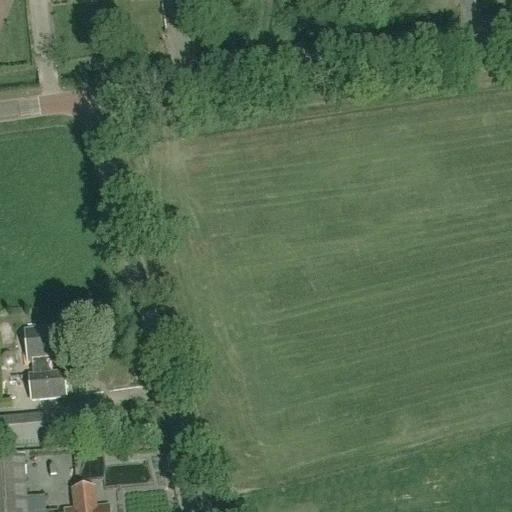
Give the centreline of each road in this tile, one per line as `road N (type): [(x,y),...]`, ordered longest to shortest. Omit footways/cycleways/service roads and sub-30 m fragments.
road 1 (tertiary): [(89,100),(511,37)]
road 2 (unclassified): [(203,511),(89,100)]
